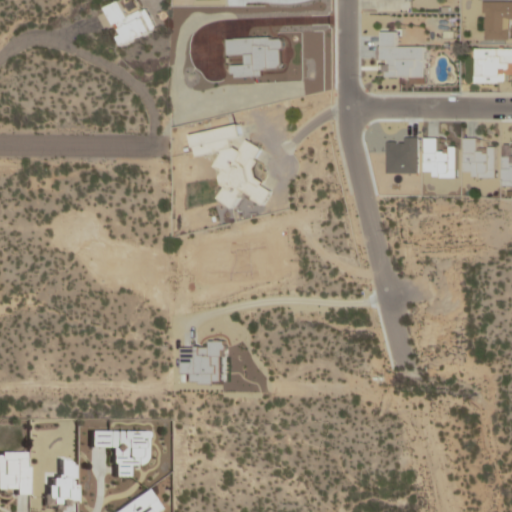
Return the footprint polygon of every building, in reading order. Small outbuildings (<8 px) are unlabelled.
[(156,33),(146,9),(127,17),(121,2),(108,7),(124,46),(156,33)] [(477,83),(509,83),(509,71),(511,70),(511,47),(477,48),(477,83)] [(193,133),(196,155),(223,151),(215,166),(223,170),(220,175),(223,189),(218,200),(235,208),(242,193),(265,205),(273,189),(255,180),(253,168),(263,148),(246,140),(242,149),(223,140),(241,137),(239,125),(193,133)] [(457,148),(436,148),(436,137),(425,137),(425,177),(457,177),(457,148)] [(494,177),(494,147),(477,147),(477,138),(464,138),(464,177),(494,177)] [(147,430),(89,430),(89,448),(112,448),(112,477),(129,477),(129,465),(147,465),(147,430)] [(28,451),(0,451),(0,493),(28,494),(28,451)] [(154,511),(161,507),(148,488),(112,511),(154,511)]
